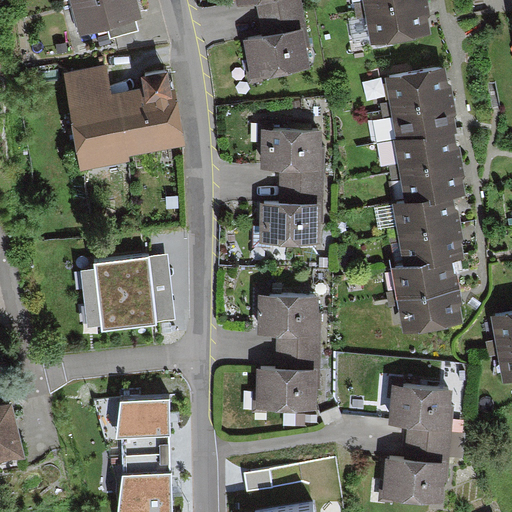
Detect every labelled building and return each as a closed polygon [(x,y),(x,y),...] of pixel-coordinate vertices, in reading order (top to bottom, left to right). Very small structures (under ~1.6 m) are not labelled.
[(71,0),(80,31),(106,24),(110,37),(139,29),(136,15),(143,13),(138,0),(71,0)] [(256,0),(258,11),(303,3),(302,0),(256,0)] [(363,0),(364,1),(354,3),(356,10),(409,0),(363,0)] [(367,17),(371,39),(432,28),(429,15),(432,12),(429,0),(409,0),(356,10),(357,19),(367,17)] [(260,70),(310,61),(307,44),(310,44),(306,18),(303,3),(258,11),(262,29),(243,33),(248,62),(244,63),(247,78),(261,76),(260,70)] [(445,59),(384,70),(389,97),(380,99),(382,106),(454,93),(452,78),(448,76),(445,59)] [(129,150),(186,140),(176,82),(173,83),(169,61),(141,66),(143,81),(113,86),(108,60),(64,68),(81,164),(130,155),(129,150)] [(393,112),(397,132),(425,127),(426,132),(455,127),(458,126),(455,110),(457,107),(454,93),(382,106),(383,113),(393,112)] [(261,133),(261,163),(280,164),(280,179),(325,179),(325,169),(326,143),(322,143),(323,124),(273,123),(273,118),(257,118),(256,133),(261,133)] [(397,132),(393,133),(397,156),(387,158),(389,168),(463,154),(460,140),(457,138),(455,127),(426,132),(425,127),(397,132)] [(401,175),(404,195),(429,191),(430,196),(453,192),(466,189),(463,172),(466,169),(463,154),(389,168),(391,176),(401,175)] [(271,238),(321,238),(321,221),(325,221),(325,195),(325,179),(280,179),(280,198),(261,198),(261,228),(257,228),(257,243),(271,244),(271,238)] [(404,195),(392,197),(396,220),(386,222),(388,231),(461,218),(458,203),(455,202),(453,192),(430,196),(429,191),(404,195)] [(399,237),(403,258),(429,254),(430,259),(453,255),(464,253),(461,236),(464,233),(461,218),(388,231),(389,239),(399,237)] [(102,327),(157,321),(157,318),(149,252),(149,250),(94,256),(95,262),(101,320),(102,327)] [(168,250),(149,252),(157,318),(175,316),(168,250)] [(403,258),(390,261),(395,286),(385,288),(387,298),(461,284),(459,270),(455,268),(453,255),(430,259),(429,254),(403,258)] [(101,320),(95,262),(81,264),(87,321),(101,320)] [(258,298),(258,329),(278,329),(277,344),(323,344),(322,335),(323,309),(320,309),(320,289),(270,289),(270,284),(254,283),(254,298),(258,298)] [(398,305),(403,330),(465,319),(461,302),(464,299),(461,284),(387,298),(388,307),(398,305)] [(482,301),(473,295),(467,304),(476,310),(482,301)] [(511,306),(491,311),(496,336),(486,337),(487,346),(511,342),(511,306)] [(499,354),(503,379),(511,377),(511,342),(487,346),(489,356),(499,354)] [(268,403),(319,403),(319,386),(322,386),(323,360),(323,344),(277,344),(277,363),(258,363),(258,393),(254,393),(254,409),(268,409),(268,403)] [(391,388),(389,419),(408,420),(407,435),(452,439),(453,429),(455,403),(452,403),(453,384),(404,379),(404,374),(388,373),(386,388),(391,388)] [(170,391),(119,394),(114,430),(171,429),(170,391)] [(0,459),(26,453),(12,398),(0,400),(0,459)] [(338,403),(320,411),(325,422),(343,415),(338,403)] [(466,430),(453,429),(452,439),(451,455),(464,456),(466,430)] [(394,493),(444,497),(445,480),(449,481),(451,455),(452,439),(407,435),(406,454),(387,453),(385,483),(380,482),(379,498),(394,499),(394,493)] [(173,511),(172,466),(123,466),(116,502),(117,511),(173,511)] [(237,507),(237,511),(318,511),(315,493),(255,504),(237,507)]
